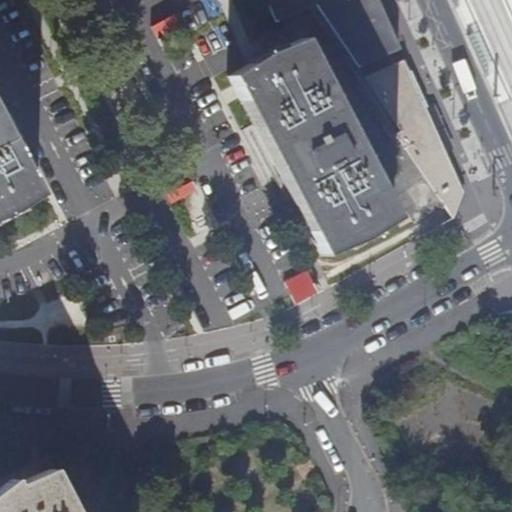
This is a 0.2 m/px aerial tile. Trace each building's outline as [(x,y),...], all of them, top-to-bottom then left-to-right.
[(358,66),(399,49),(376,0),(265,0),(275,21),(308,6),(318,20),(336,48),(348,43),(358,66)] [(175,15),(154,22),(161,41),(181,34),(175,15)] [(264,52),(227,75),(320,254),(361,238),(393,217),(300,37),(264,52)] [(348,43),(336,48),(358,80),(365,76),(358,66),(348,43)] [(462,191),(403,59),(365,76),(358,80),(400,144),(452,218),(462,191)] [(0,217),(5,216),(40,193),(0,117),(0,217)] [(287,277),(295,300),(318,292),(310,269),(287,277)] [(9,479),(0,485),(0,511),(70,511),(48,469),(12,484),(9,479)]
